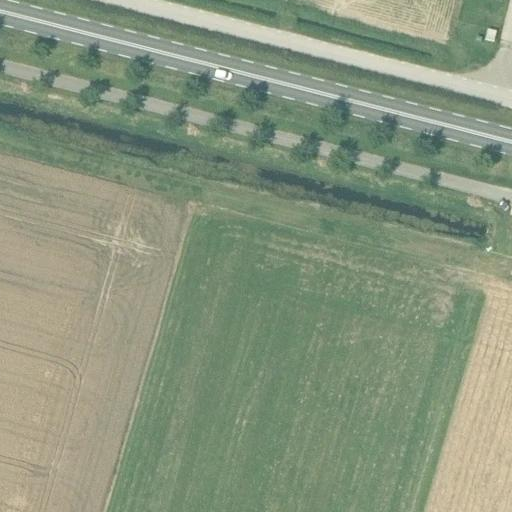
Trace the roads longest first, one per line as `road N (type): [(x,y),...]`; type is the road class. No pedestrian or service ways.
road 1 (primary): [(511,146),(0,15)]
road 2 (unclassified): [(511,197),(0,68)]
road 3 (unclassified): [(511,107),(104,0)]
